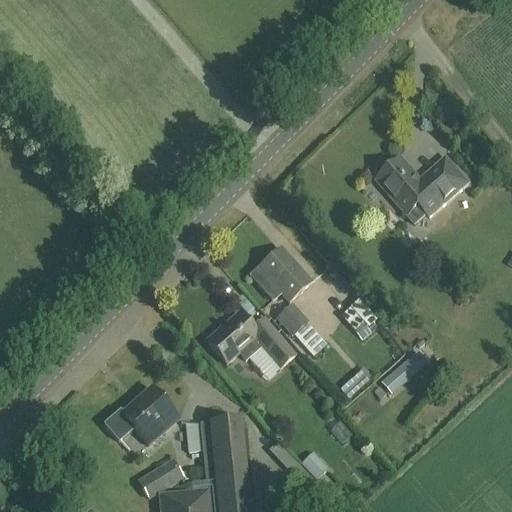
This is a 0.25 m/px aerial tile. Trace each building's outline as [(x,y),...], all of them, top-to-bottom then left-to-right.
[(430,220),(469,186),(446,161),(421,183),(402,162),(377,184),(415,227),(427,216),(430,220)] [(289,305),(311,286),(281,251),(250,278),(273,303),(281,296),(289,305)] [(370,344),(378,335),(371,329),(380,319),(358,298),(340,317),(370,344)] [(292,338),(307,324),(292,308),(277,321),(292,338)] [(261,349),(281,370),(296,357),(269,328),(259,338),(239,315),(206,343),(227,367),(239,356),(245,364),(261,349)] [(325,347),(306,326),(293,337),(313,359),(325,347)] [(391,398),(429,365),(418,353),(380,385),(391,398)] [(357,404),(373,388),(361,376),(345,392),(357,404)] [(118,444),(133,431),(147,448),(179,421),(152,390),(122,417),(119,414),(103,428),(118,444)] [(192,494),(159,497),(160,511),(249,511),(241,423),(201,427),(206,485),(191,487),(192,494)] [(328,472),(313,455),(300,467),(316,483),(328,472)] [(182,479),(172,464),(139,484),(149,500),(182,479)] [(341,511),(327,496),(318,505),(324,511),(341,511)]
